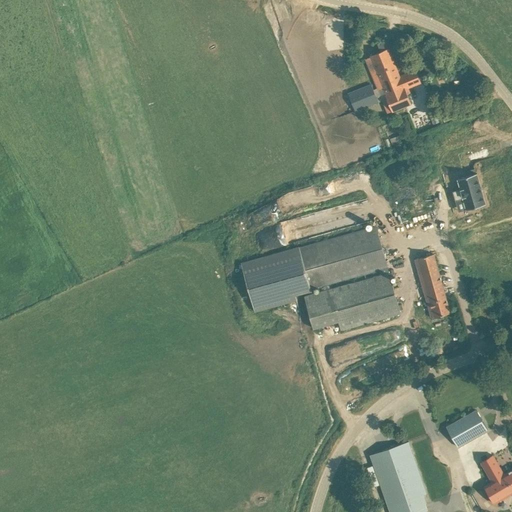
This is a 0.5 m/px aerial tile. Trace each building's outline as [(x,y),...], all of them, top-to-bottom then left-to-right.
[(370,56),(393,111),(411,104),(405,89),(421,83),(416,69),(400,76),(391,53),(394,51),(398,49),(393,37),(378,43),(381,51),(370,56)] [(348,93),(356,111),(379,102),(371,84),(348,93)] [(399,142),(396,136),(390,138),(393,145),(399,142)] [(477,173),(458,178),(466,209),(486,204),(477,173)] [(242,265),(255,309),(256,311),(297,300),(295,293),(379,268),(381,275),(332,289),(331,284),(321,287),(323,291),(305,296),(311,318),(314,328),(339,321),(341,330),(401,313),(377,227),(242,265)] [(434,254),(415,259),(432,318),(451,312),(434,254)] [(476,411),(448,427),(458,445),(486,429),(476,411)] [(410,441),(372,454),(391,511),(428,511),(423,495),(428,493),(410,441)] [(492,482),(485,486),(494,503),(511,492),(511,470),(504,475),(493,455),(480,463),(492,482)]
